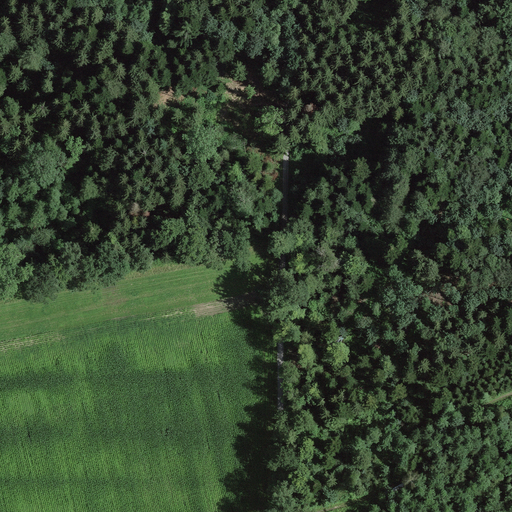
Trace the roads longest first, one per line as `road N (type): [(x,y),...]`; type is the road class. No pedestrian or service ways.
road 1 (track): [(260,511),(273,496),(278,405),(289,60),(279,0)]
road 2 (track): [(273,496),(291,510),(356,497),(419,467),(482,406),(511,394)]
